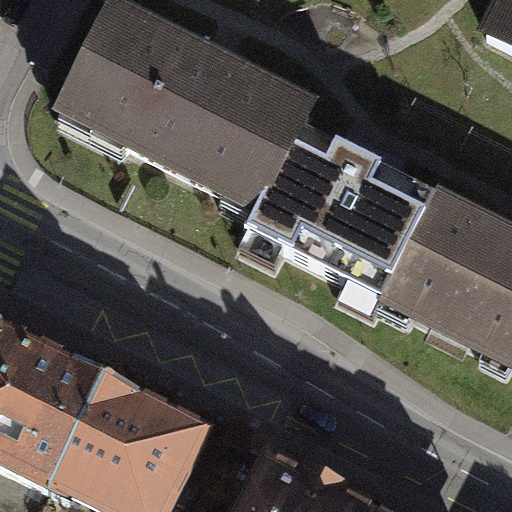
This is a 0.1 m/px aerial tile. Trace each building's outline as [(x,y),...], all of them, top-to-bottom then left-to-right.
[(511,0),(508,0),(487,43),(511,55),(511,0)] [(116,24),(67,119),(257,219),(297,140),(307,122),(116,24)] [(431,209),(297,140),(257,219),(249,234),(382,303),(431,209)] [(511,249),(431,209),(382,303),(511,366),(511,249)] [(0,473),(53,499),(108,389),(0,334),(0,473)] [(178,511),(214,442),(108,389),(53,499),(78,511),(178,511)] [(356,511),(265,466),(241,511),(356,511)]
